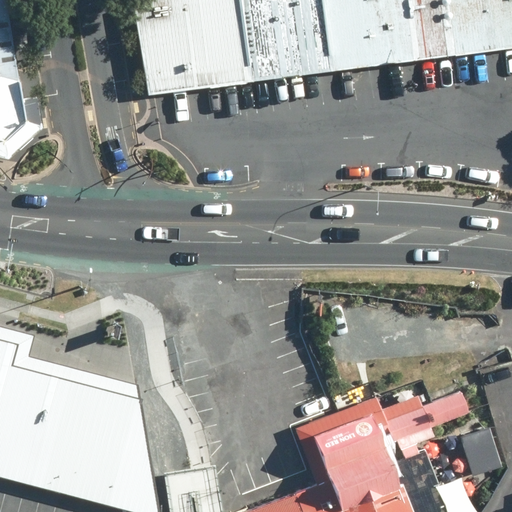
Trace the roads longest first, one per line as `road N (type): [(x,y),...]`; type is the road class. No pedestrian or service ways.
road 1 (primary): [(511,243),(402,231),(142,232)]
road 2 (track): [(94,229),(130,304),(162,511)]
road 3 (unknown): [(147,312),(237,321),(268,400),(266,422),(201,472)]
road 4 (tertiary): [(89,0),(142,232)]
road 5 (tertiary): [(94,229),(53,0)]
